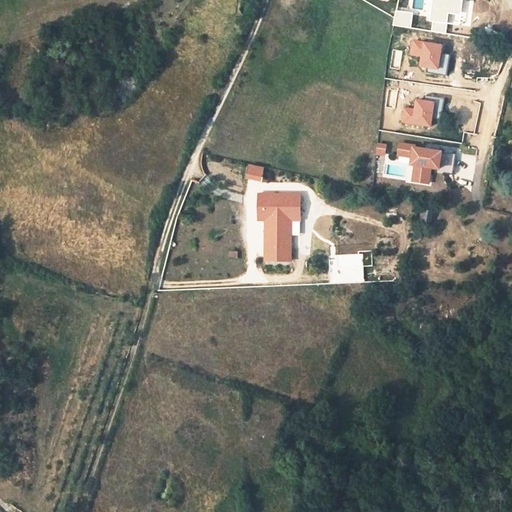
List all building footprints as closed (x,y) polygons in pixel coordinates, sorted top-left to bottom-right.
[(437,0),(436,8),(437,8),(459,11),(460,0),(437,0)] [(116,13),(108,15),(109,18),(110,22),(118,20),(116,13)] [(395,18),(388,17),(387,23),(394,25),(395,18)] [(411,54),(421,55),(420,66),(437,69),(441,45),(413,41),(411,54)] [(416,99),(414,109),(404,108),(402,122),(430,127),(434,102),(416,99)] [(387,144),(378,143),(377,154),(386,155),(387,144)] [(442,169),(444,152),(429,149),(428,155),(422,154),(423,148),(415,147),(416,145),(401,143),(399,154),(400,154),(415,157),(414,164),(417,165),(415,181),(431,183),(433,167),(441,169),(442,169)] [(442,169),(441,169),(441,173),(453,175),(456,154),(444,152),(442,169)] [(415,157),(400,154),(399,162),(414,164),(415,157)] [(263,169),(249,166),(246,177),(261,180),(263,169)] [(258,218),(266,218),(266,260),(290,260),(290,219),(299,219),(299,194),(258,194),(258,218)]
